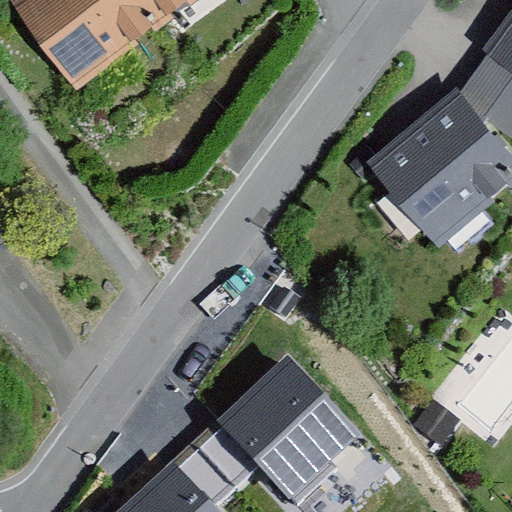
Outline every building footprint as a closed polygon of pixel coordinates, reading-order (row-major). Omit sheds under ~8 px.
[(152,34),(127,0),(0,0),(0,1),(68,95),(152,34)] [(127,0),(152,34),(198,0),(127,0)] [(511,8),(471,60),(511,92),(511,8)] [(511,191),(511,190),(447,110),(363,176),(429,258),(511,191)] [(244,511),(182,428),(97,490),(113,511),(244,511)]
